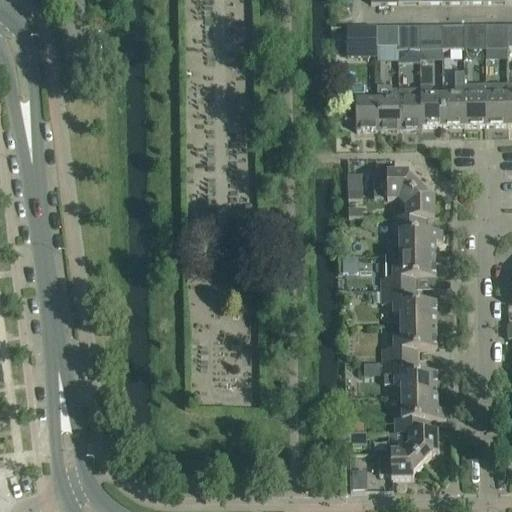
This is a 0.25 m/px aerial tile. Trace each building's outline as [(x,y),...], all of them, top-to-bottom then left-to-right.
[(484,29),(462,30),(463,54),(484,54),(484,29)] [(506,53),(506,29),(484,29),(484,54),(506,53)] [(397,30),(376,31),(377,49),(397,49),(397,30)] [(419,54),(419,30),(397,30),(397,49),(397,55),(419,54)] [(441,54),(440,30),(419,30),(419,54),(441,54)] [(463,54),(462,30),(440,30),(441,54),(463,54)] [(353,31),(348,31),(349,61),(377,61),(377,49),(376,31),(354,31),(353,31)] [(453,100),(441,100),(442,130),(463,130),(463,89),(463,77),(453,78),(453,100)] [(506,88),(485,88),(485,89),(485,130),(506,129),(506,88)] [(390,89),(377,89),(378,103),(378,135),(399,134),(398,95),(390,95),(390,89)] [(485,130),(485,89),(463,89),(463,130),(485,130)] [(421,134),(420,90),(420,94),(398,95),(399,134),(421,134)] [(429,90),(420,90),(421,134),(422,134),(422,130),(442,130),(441,100),(429,100),(429,90)] [(378,103),(344,103),(345,123),(356,123),(356,135),(378,135),(378,103)] [(387,176),(374,176),(374,202),(387,202),(387,205),(399,204),(401,208),(418,190),(409,181),(409,176),(387,176)] [(418,190),(401,208),(404,211),(404,222),(420,223),(434,222),(434,200),(429,201),(418,190)] [(363,205),(362,195),(348,195),(348,205),(363,205)] [(362,213),(349,213),(349,223),(363,223),(362,213)] [(420,223),(404,222),(390,222),(390,237),(397,237),(398,259),(435,259),(435,245),(442,245),(442,234),(420,235),(420,223)] [(386,282),(380,282),(380,294),(409,293),(409,282),(436,281),(435,259),(398,259),(386,259),(386,282)] [(358,261),(343,261),(343,276),(358,276),(358,261)] [(410,306),(409,293),(380,294),(380,306),(392,306),(392,317),(399,317),(400,330),(436,330),(436,305),(410,306)] [(436,330),(400,330),(400,342),(392,342),(392,352),(381,352),(381,366),(410,365),(410,353),(437,352),(436,330)] [(410,365),(381,366),(381,380),(383,380),(383,388),(393,388),(401,388),(401,401),(437,400),(437,376),(410,377),(410,365)] [(437,400),(401,401),(401,424),(394,424),(394,438),(408,438),(408,437),(423,437),(423,436),(423,423),(445,423),(445,412),(437,413),(437,400)] [(348,438),(364,438),(364,428),(348,428),(348,438)] [(394,438),(390,438),(391,454),(402,454),(405,450),(423,467),(432,457),(438,457),(437,436),(423,436),(423,437),(408,437),(408,438),(394,438)] [(366,438),(351,438),(351,448),(366,448),(366,438)] [(391,457),(379,457),(379,475),(379,479),(391,478),(391,483),(413,483),(413,478),(423,467),(405,450),(402,454),(391,454),(391,457)] [(365,475),(352,475),(352,494),(365,494),(365,475)]
